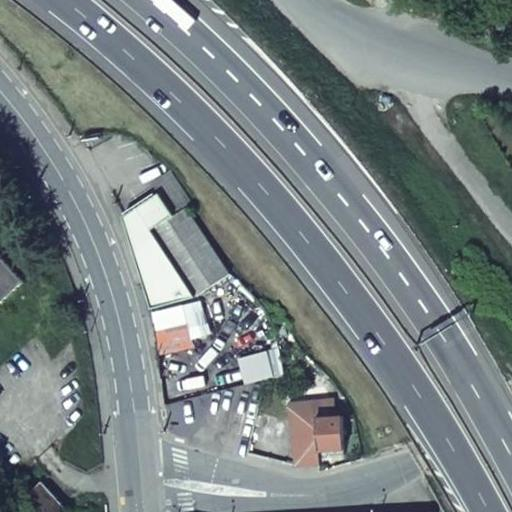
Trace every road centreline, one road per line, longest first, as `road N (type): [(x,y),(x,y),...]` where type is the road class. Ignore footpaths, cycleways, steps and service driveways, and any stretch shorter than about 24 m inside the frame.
road 1 (trunk): [(64,0),(178,92),(264,189),(424,397),(483,511)]
road 2 (trunk): [(511,453),(430,314),(367,228),(219,58),(150,0)]
road 3 (tertiary): [(0,92),(70,180),(123,341),(142,481)]
road 4 (tertiary): [(511,407),(378,480),(332,493),(142,481)]
road 5 (residential): [(511,79),(400,59),(359,42),(301,0)]
